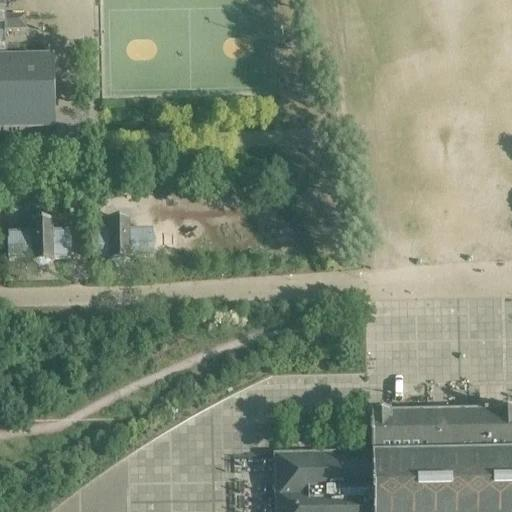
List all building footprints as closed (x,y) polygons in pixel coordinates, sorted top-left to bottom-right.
[(26,18),(7,18),(0,18),(0,63),(20,63),(20,49),(5,49),(5,34),(26,33),(26,18)] [(47,63),(20,63),(0,63),(0,136),(39,135),(39,141),(53,141),(52,135),(55,135),(53,62),(47,63)] [(153,259),(153,241),(152,241),(152,232),(129,233),(129,222),(109,223),(109,233),(92,233),(92,241),(92,260),(109,260),(110,264),(111,264),(115,268),(124,268),(128,264),(130,264),(130,259),(153,259)] [(70,260),(69,242),(69,234),(52,234),(52,224),(32,225),(32,235),(9,235),(9,244),(8,244),(9,262),(33,262),(33,266),(34,266),(39,270),(47,270),(51,265),(53,265),(53,261),(70,260)] [(511,459),(511,411),(484,412),(484,413),(468,413),(469,461),(511,459)] [(469,461),(468,413),(429,414),(430,462),(469,461)] [(391,463),(390,414),(370,415),(371,455),(371,463),(391,463)] [(430,462),(429,414),(390,415),(390,414),(391,463),(430,462)] [(372,497),(371,463),(371,455),(339,456),(340,498),(372,497)] [(340,498),(339,456),(274,457),(275,499),(340,498)] [(430,462),(391,463),(371,463),(372,497),(372,511),(511,511),(511,459),(469,461),(430,462)] [(372,511),(372,497),(340,498),(340,511),(372,511)] [(340,511),(340,498),(275,499),(275,511),(340,511)]
